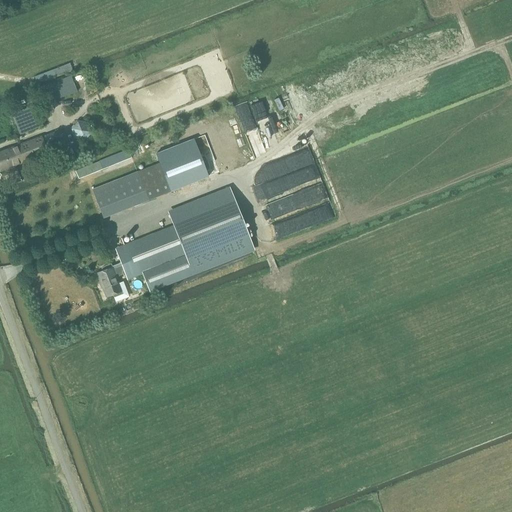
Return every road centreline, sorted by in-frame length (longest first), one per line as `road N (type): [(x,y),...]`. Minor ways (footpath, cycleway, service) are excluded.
road 1 (track): [(224,180),(271,155),(327,109),(511,37)]
road 2 (unclassified): [(81,511),(0,291)]
